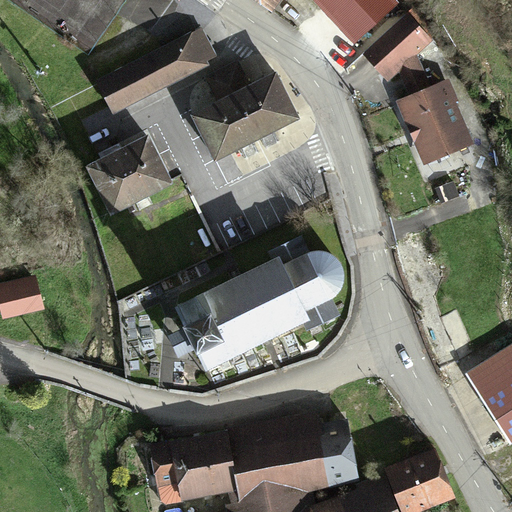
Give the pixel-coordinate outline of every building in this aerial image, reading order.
[(255,0),(274,13),(283,0),(255,0)] [(395,5),(389,0),(312,0),(355,44),(395,5)] [(410,102),(398,107),(408,132),(414,146),(417,144),(425,166),(467,149),(450,107),(452,106),(445,89),(427,96),(411,57),(433,31),(421,21),(422,18),(409,6),(364,57),(391,80),(399,72),(410,102)] [(204,33),(101,84),(114,113),(194,74),(193,69),(216,57),(204,33)] [(192,116),(215,162),(298,120),(275,75),(253,86),(243,67),(210,84),(219,103),(192,116)] [(119,158),(116,151),(108,154),(112,162),(89,173),(111,218),(169,191),(146,145),(124,156),(119,158)] [(120,148),(116,151),(119,158),(124,156),(120,148)] [(339,318),(331,300),(340,292),(343,285),(343,275),(340,267),(334,262),(327,258),(318,257),(311,259),(301,242),(272,256),(275,265),(240,281),(234,284),(179,310),(186,329),(170,337),(179,357),(196,349),(204,368),(305,324),(309,331),(339,318)] [(0,289),(0,308),(3,317),(41,307),(34,280),(0,289)] [(511,447),(511,446),(511,349),(467,378),(511,447)] [(232,488),(236,511),(283,511),(309,502),(308,489),(356,482),(346,427),(253,439),(250,425),(223,429),(224,433),(147,444),(153,483),(156,499),(161,503),(177,500),(177,497),(232,488)] [(394,511),(385,486),(310,511),(309,511),(309,502),(283,511),(424,511),(454,501),(437,456),(435,453),(388,471),(401,511),(394,511)]
